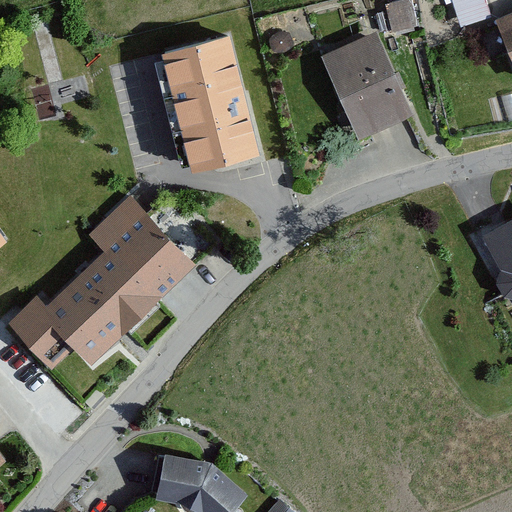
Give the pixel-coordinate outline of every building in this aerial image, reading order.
[(385,0),(391,26),(417,20),(412,0),(385,0)] [(511,18),(501,23),(511,48),(511,18)] [(375,39),(327,60),(360,135),(408,114),(375,39)] [(227,43),(166,58),(195,171),(256,156),(227,43)] [(191,266),(130,202),(94,236),(109,251),(46,311),(37,302),(12,325),(51,365),(73,343),(91,362),(191,266)] [(511,223),(484,239),(503,273),(498,285),(505,297),(511,298),(511,223)] [(206,458),(156,450),(149,496),(186,502),(198,511),(225,511),(244,489),(206,458)] [(294,511),(277,495),(260,511),(294,511)]
